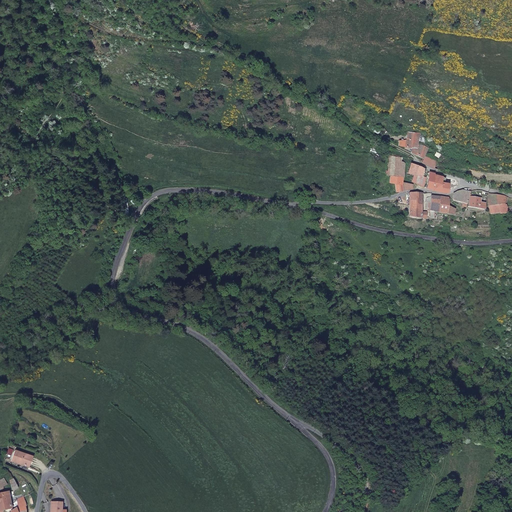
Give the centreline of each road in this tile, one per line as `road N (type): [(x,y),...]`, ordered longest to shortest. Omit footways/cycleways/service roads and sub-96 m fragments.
road 1 (secondary): [(300,206),(224,192),(159,192),(141,205),(112,283),(129,312),(206,342),(297,425)]
road 2 (track): [(414,161),(207,43)]
road 3 (secondary): [(511,240),(389,232),(300,206)]
road 4 (unclassified): [(483,188),(300,206)]
road 5 (unclassified): [(359,511),(361,471),(330,440),(297,425)]
